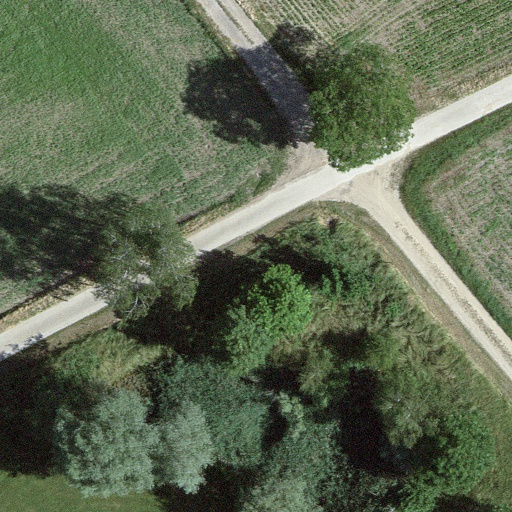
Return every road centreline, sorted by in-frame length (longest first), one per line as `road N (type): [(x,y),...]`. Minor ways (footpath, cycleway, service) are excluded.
road 1 (unclassified): [(0,351),(511,87)]
road 2 (track): [(212,0),(511,359)]
